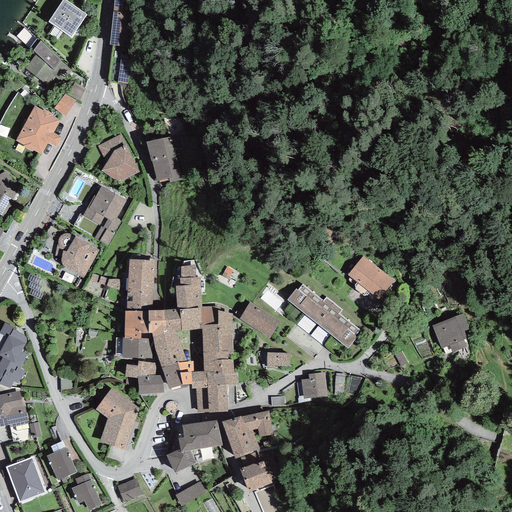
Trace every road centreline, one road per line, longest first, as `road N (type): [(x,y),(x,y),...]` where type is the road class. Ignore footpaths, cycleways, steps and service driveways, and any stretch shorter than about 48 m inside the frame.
road 1 (residential): [(4,270),(82,457),(107,479)]
road 2 (secondary): [(91,92),(63,167),(4,270)]
road 3 (residential): [(91,92),(111,105),(146,175),(155,262)]
road 4 (residential): [(107,479),(133,464),(167,397),(182,397),(191,421),(217,421)]
